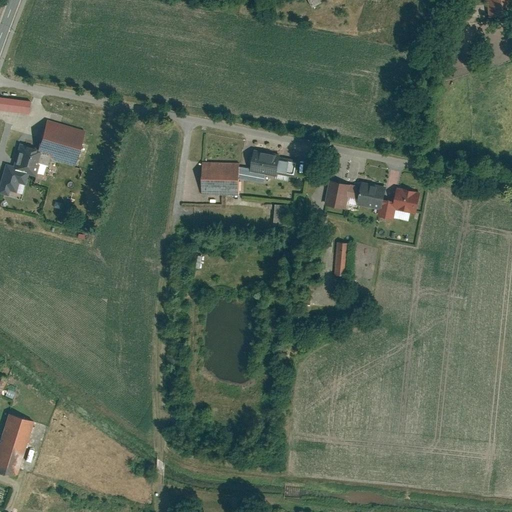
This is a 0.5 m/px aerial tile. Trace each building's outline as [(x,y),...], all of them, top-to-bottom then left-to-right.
[(511,0),(482,0),(483,14),(511,11),(511,0)] [(30,99),(0,96),(0,109),(28,112),(30,99)] [(85,130),(48,119),(40,148),(52,151),(50,157),(75,164),(85,130)] [(41,150),(19,144),(14,165),(13,168),(27,172),(35,174),(41,150)] [(279,153),(254,149),(251,170),(276,174),(276,171),(278,158),(279,153)] [(278,158),(276,171),(296,174),(298,161),(278,158)] [(239,162),(204,161),(203,194),(238,195),(239,162)] [(5,163),(0,180),(0,191),(16,196),(19,184),(24,185),(27,172),(13,168),(14,165),(5,163)] [(349,184),(329,180),(325,203),(345,207),(345,204),(349,184)] [(383,198),(386,187),(361,182),(360,186),(357,203),(382,207),(383,198)] [(349,184),(345,204),(356,206),(357,203),(360,186),(349,184)] [(393,218),(395,207),(417,212),(421,192),(396,187),(394,200),(383,198),(382,207),(380,215),(393,218)] [(272,203),(270,222),(286,223),(287,205),(272,203)] [(351,243),(338,242),(336,273),(348,274),(351,243)] [(0,376),(0,397),(10,383),(0,376)] [(36,423),(9,414),(0,441),(0,471),(18,478),(36,423)]
